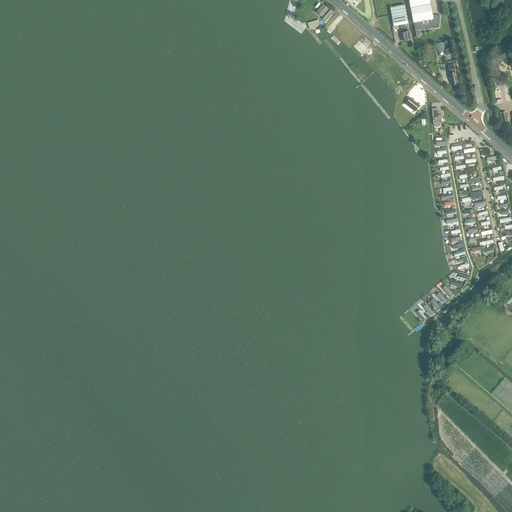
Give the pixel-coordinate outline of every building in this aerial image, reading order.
[(389,16),(386,0),(373,0),(377,18),(389,16)] [(438,27),(439,15),(432,15),(429,0),(408,0),(413,23),(414,22),(415,30),(434,27),(434,28),(438,27)] [(318,10),(316,12),(322,17),(323,15),(328,9),(323,5),(318,10)] [(393,27),(408,24),(404,5),(389,8),(393,27)] [(332,15),(335,12),(331,9),(322,19),(325,22),(332,15)] [(411,40),(410,35),(409,31),(400,33),(401,39),(403,38),(403,41),(411,40)] [(458,84),(457,76),(454,60),(448,61),(453,85),(458,84)] [(419,105),(410,98),(406,103),(409,105),(416,110),(419,105)] [(433,109),(434,119),(434,124),(434,125),(435,126),(435,127),(437,127),(439,127),(440,126),(440,125),(440,124),(442,124),(441,115),(438,115),(438,109),(433,109)] [(508,123),(507,112),(500,113),(501,119),(502,119),(503,124),(508,123)] [(472,193),(473,199),(484,197),(483,191),(472,193)] [(442,288),(450,298),(453,295),(445,286),(442,288)] [(436,296),(442,303),(446,301),(439,293),(436,296)] [(430,301),(436,309),(440,306),(433,298),(430,301)] [(423,307),(429,315),(433,312),(426,304),(423,307)] [(416,312),(423,320),(426,318),(420,310),(416,312)]
